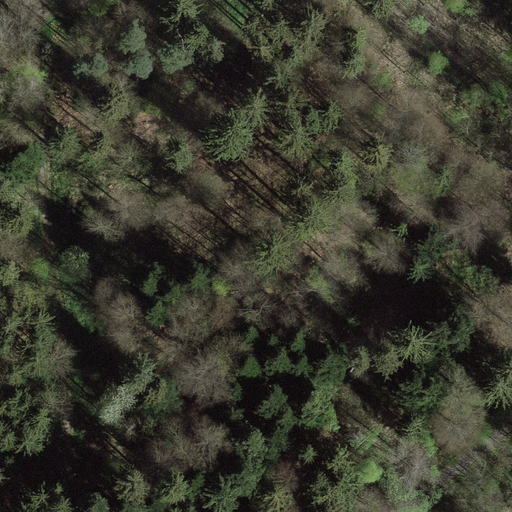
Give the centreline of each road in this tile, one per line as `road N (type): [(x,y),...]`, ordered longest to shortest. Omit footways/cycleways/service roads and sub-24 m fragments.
road 1 (track): [(18,0),(76,511)]
road 2 (track): [(0,22),(183,0)]
road 3 (track): [(393,511),(511,417)]
